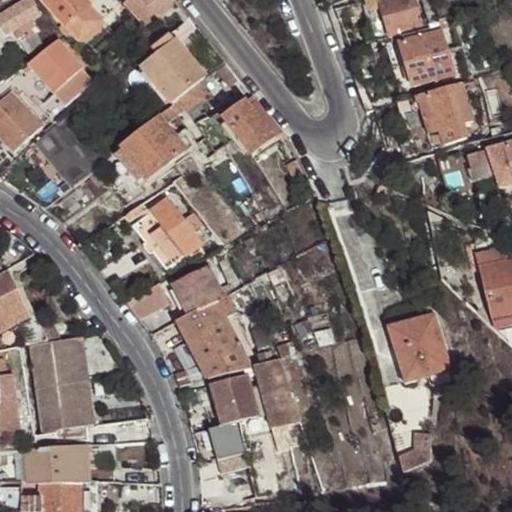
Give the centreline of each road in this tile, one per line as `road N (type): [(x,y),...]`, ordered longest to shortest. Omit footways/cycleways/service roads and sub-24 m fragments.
road 1 (residential): [(180,511),(176,454),(146,365),(93,288),(0,202)]
road 2 (residential): [(195,0),(314,136),(328,136),(341,122),(341,104),(300,0)]
